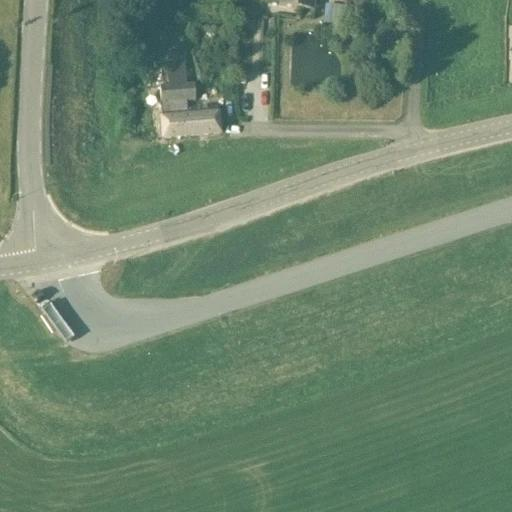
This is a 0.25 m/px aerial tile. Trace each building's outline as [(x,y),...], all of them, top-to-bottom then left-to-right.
[(279,8),(296,10),(297,0),(266,0),(267,5),(279,5),(279,8)] [(297,0),(296,10),(314,11),(315,0),(297,0)] [(343,25),(345,8),(325,7),(324,23),(343,25)] [(167,70),(168,87),(186,86),(185,69),(167,70)] [(168,87),(160,88),(161,105),(160,105),(163,141),(192,138),(189,109),(187,109),(186,104),(195,104),(194,86),(186,86),(168,87)] [(189,109),(192,138),(220,135),(217,106),(189,109)]
